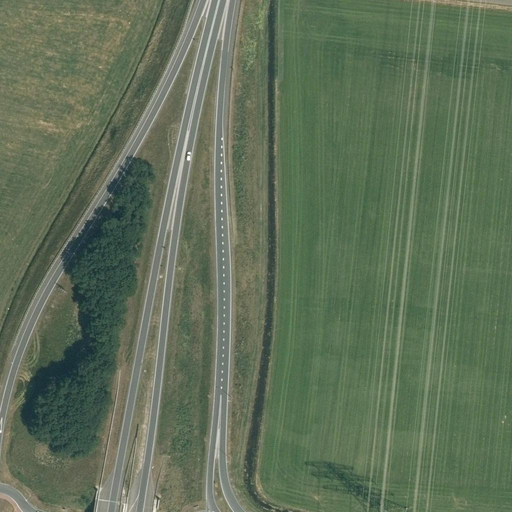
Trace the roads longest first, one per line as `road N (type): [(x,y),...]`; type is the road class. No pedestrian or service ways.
road 1 (trunk): [(206,0),(124,163),(45,292),(0,427)]
road 2 (trunk): [(197,85),(110,511)]
road 3 (trunk): [(138,511),(197,85)]
road 4 (trunk): [(217,394),(217,179),(229,0)]
road 5 (trunk): [(239,511),(226,491),(217,394)]
